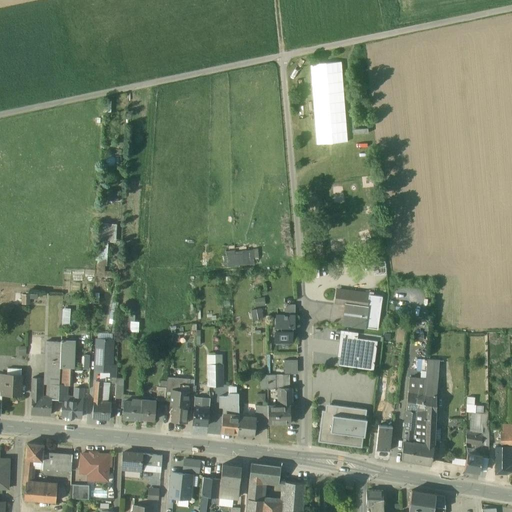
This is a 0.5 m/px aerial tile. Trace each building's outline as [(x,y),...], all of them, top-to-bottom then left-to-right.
[(118,241),(118,224),(103,223),(101,260),(109,260),(110,241),(118,241)] [(254,249),(225,250),(226,266),(255,265),(254,249)] [(345,303),(342,324),(378,329),(382,297),(336,290),(334,301),(345,303)] [(15,303),(28,303),(29,293),(15,292),(15,303)] [(72,325),(72,307),(63,307),(63,325),(72,325)] [(253,317),(260,317),(259,308),(252,309),(253,317)] [(294,315),(276,315),(276,326),(277,326),(277,331),(275,331),(275,341),(291,342),(291,333),(292,333),(292,326),(293,326),(294,315)] [(140,331),(140,321),(131,320),(131,331),(140,331)] [(358,333),(341,331),(339,346),(341,346),(339,364),(365,368),(365,367),(374,368),(377,342),(357,339),(358,333)] [(61,342),(46,341),(45,372),(47,372),(59,373),(60,368),(61,342)] [(73,342),(62,342),(62,341),(61,341),(61,342),(60,368),(72,368),(73,368),(73,367),(72,367),(73,342)] [(96,370),(110,370),(111,365),(112,341),(98,341),(96,370)] [(295,372),(295,358),(281,359),(282,373),(295,372)] [(438,359),(427,359),(425,379),(436,380),(438,359)] [(72,368),(60,368),(59,373),(59,385),(67,386),(71,386),(72,368)] [(59,373),(47,372),(46,385),(50,385),(59,385),(59,373)] [(7,374),(5,374),(4,388),(1,388),(1,391),(1,394),(20,395),(21,375),(7,374)] [(275,374),(267,374),(267,389),(275,388),(275,374)] [(290,387),(289,374),(275,374),(275,388),(280,388),(290,388),(290,387)] [(189,379),(173,377),(172,391),(170,405),(173,406),(171,422),(186,423),(188,395),(189,385),(189,379)] [(41,378),(33,378),(32,398),(40,398),(41,384),(41,382),(41,378)] [(425,379),(409,378),(408,390),(424,393),(425,379)] [(436,380),(425,379),(424,393),(435,395),(436,380)] [(103,381),(96,380),(95,388),(94,402),(101,403),(101,402),(103,382),(103,381)] [(59,385),(50,385),(49,398),(52,399),(58,399),(58,397),(59,385)] [(67,386),(59,385),(58,397),(66,397),(67,386)] [(166,387),(158,386),(157,399),(157,400),(165,401),(166,391),(166,387)] [(83,388),(74,387),(73,398),(74,398),(73,401),(82,402),(83,388)] [(290,387),(290,388),(280,388),(281,404),(290,404),(290,405),(292,405),(291,387),(290,387)] [(424,393),(408,390),(406,410),(415,411),(426,413),(424,393)] [(238,394),(228,393),(228,396),(220,396),(219,407),(223,407),(223,415),(238,416),(238,394)] [(435,395),(424,393),(426,413),(427,413),(435,415),(435,395)] [(209,398),(194,397),(192,424),(207,426),(209,398)] [(40,398),(32,398),(31,414),(51,415),(52,399),(49,398),(40,398)] [(140,419),(141,398),(137,398),(137,400),(124,399),(123,417),(140,419)] [(157,399),(141,398),(140,419),(155,420),(157,400),(157,399)] [(73,401),(63,401),(62,416),(81,417),(82,402),(73,401)] [(111,403),(101,402),(101,403),(94,402),(92,418),(109,420),(111,403)] [(281,404),(267,405),(268,423),(268,424),(290,423),(290,405),(290,404),(281,404)] [(367,409),(330,404),(329,411),(322,410),(318,441),(361,447),(367,409)] [(267,405),(255,405),(256,418),(256,423),(268,424),(268,423),(267,405)] [(415,411),(406,410),(405,422),(414,424),(415,411)] [(435,415),(427,413),(427,441),(425,444),(433,446),(434,440),(435,415)] [(238,416),(223,415),(221,432),(237,433),(239,416),(238,416)] [(256,418),(239,416),(237,433),(254,435),(256,423),(256,418)] [(414,424),(405,422),(403,440),(413,442),(414,424)] [(391,426),(378,425),(376,450),(389,451),(391,426)] [(483,432),(467,430),(467,442),(481,444),(483,432)] [(511,431),(501,432),(501,446),(511,446),(511,431)] [(413,442),(403,440),(402,459),(422,462),(425,444),(413,442)] [(43,445),(27,444),(26,459),(42,461),(43,452),(43,445)] [(433,446),(425,444),(422,462),(430,464),(433,446)] [(42,461),(26,459),(25,465),(33,466),(33,467),(44,468),(45,452),(43,452),(42,461)] [(59,453),(45,452),(44,468),(57,469),(59,453)] [(161,456),(153,455),(153,454),(150,453),(150,455),(124,452),(123,468),(144,469),(144,464),(156,465),(160,466),(161,456)] [(507,453),(496,452),(496,473),(507,474),(507,453)] [(72,454),(59,453),(57,469),(71,470),(72,454)] [(482,456),(467,453),(464,470),(479,472),(482,456)] [(108,455),(81,454),(80,473),(107,474),(108,455)] [(0,459),(0,487),(5,488),(5,471),(8,471),(8,460),(0,459)] [(199,461),(185,459),(184,471),(198,473),(199,461)] [(280,467),(251,463),(250,478),(265,480),(278,481),(280,467)] [(241,466),(222,464),(221,479),(220,482),(227,483),(234,484),(239,484),(241,466)] [(33,466),(25,465),(23,484),(26,485),(26,484),(31,484),(33,467),(33,466)] [(172,473),(169,497),(189,499),(192,474),(172,473)] [(221,479),(203,478),(202,495),(208,496),(220,497),(220,495),(219,495),(220,482),(221,479)] [(265,480),(250,478),(249,499),(262,500),(263,487),(264,485),(265,480)] [(302,511),(305,483),(286,480),(284,501),(283,511),(302,511)] [(234,484),(227,483),(226,495),(233,496),(234,484)] [(31,484),(26,484),(26,485),(24,499),(55,502),(57,486),(31,484)] [(89,485),(73,485),(72,499),(88,499),(89,485)] [(149,487),(149,496),(160,496),(160,488),(149,487)] [(444,496),(412,490),(408,509),(408,511),(433,511),(434,507),(445,508),(444,496)] [(383,491),(367,491),(367,506),(373,506),(372,511),(383,511),(383,506),(383,491)] [(262,500),(249,499),(247,511),(283,511),(284,501),(262,500)]
